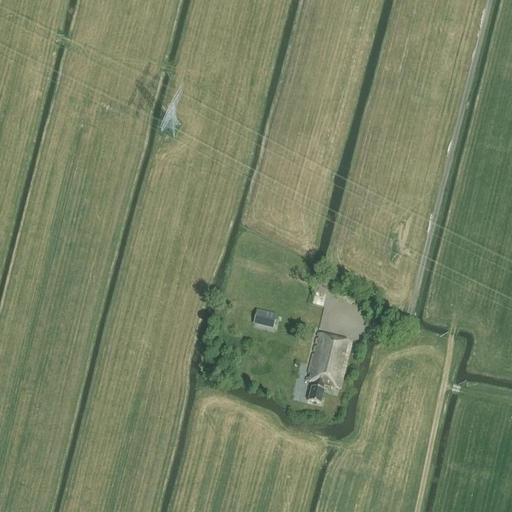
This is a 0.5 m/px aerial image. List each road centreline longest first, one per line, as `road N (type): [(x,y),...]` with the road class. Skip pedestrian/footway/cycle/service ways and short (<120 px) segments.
road 1 (unclassified): [(360,328),(408,315),(490,0)]
road 2 (track): [(450,340),(415,511)]
